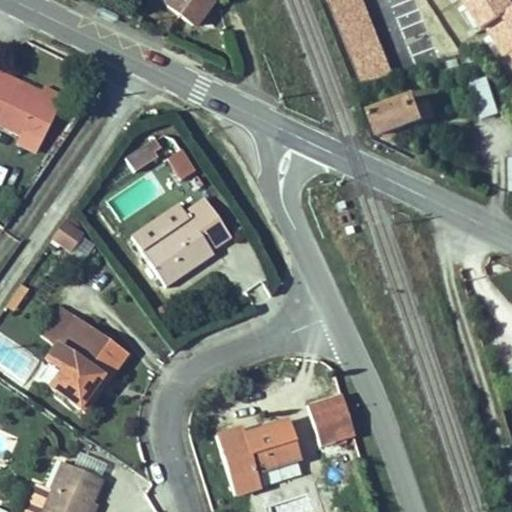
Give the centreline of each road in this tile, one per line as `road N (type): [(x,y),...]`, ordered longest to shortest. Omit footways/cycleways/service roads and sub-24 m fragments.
road 1 (residential): [(188,511),(165,432),(173,398),(200,369),(229,354),(336,314)]
road 2 (residential): [(0,278),(142,62)]
road 3 (secondary): [(511,239),(307,141)]
road 4 (residential): [(336,314),(413,511)]
road 5 (secondary): [(142,62),(13,0)]
road 6 (secondary): [(270,124),(142,62)]
